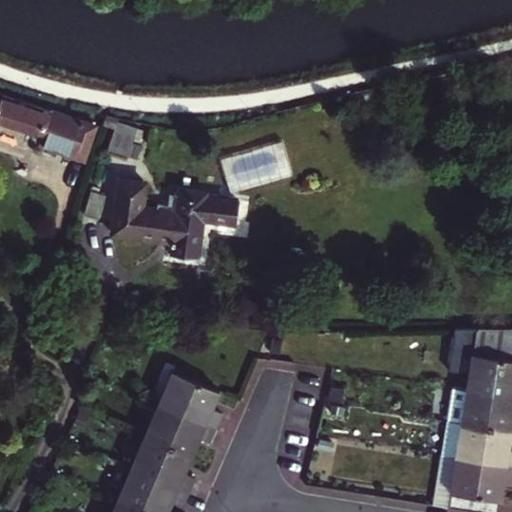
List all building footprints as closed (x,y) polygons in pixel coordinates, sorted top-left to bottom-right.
[(0,122),(34,134),(33,137),(39,143),(86,159),(97,126),(0,93),(0,122)] [(114,127),(115,121),(116,117),(107,116),(105,125),(114,127)] [(115,121),(114,127),(109,152),(130,156),(136,126),(115,121)] [(125,180),(124,234),(183,235),(183,247),(209,248),(210,208),(215,208),(215,189),(210,188),(210,183),(185,183),(184,187),(180,187),(180,201),(164,200),(164,206),(147,206),(148,180),(125,180)] [(94,217),(110,220),(114,196),(98,193),(94,217)] [(469,372),(467,388),(511,395),(511,327),(504,327),(457,328),(451,370),(469,372)] [(159,403),(175,410),(215,428),(222,413),(212,408),(219,391),(173,370),(159,403)] [(337,384),(325,382),(323,397),(335,398),(337,384)] [(447,420),(511,430),(511,424),(511,395),(467,388),(452,386),(447,420)] [(159,403),(145,435),(191,455),(199,437),(210,441),(215,428),(175,410),(159,403)] [(441,455),(465,459),(511,465),(511,448),(508,448),(511,430),(447,420),(441,455)] [(184,473),(191,455),(145,435),(131,468),(188,492),(194,478),(184,473)] [(511,465),(465,459),(441,455),(434,504),(485,511),(498,511),(504,481),(511,481),(511,465)] [(147,511),(166,511),(171,501),(182,506),(188,492),(131,468),(118,500),(147,511)] [(147,511),(118,500),(112,511),(147,511)]
